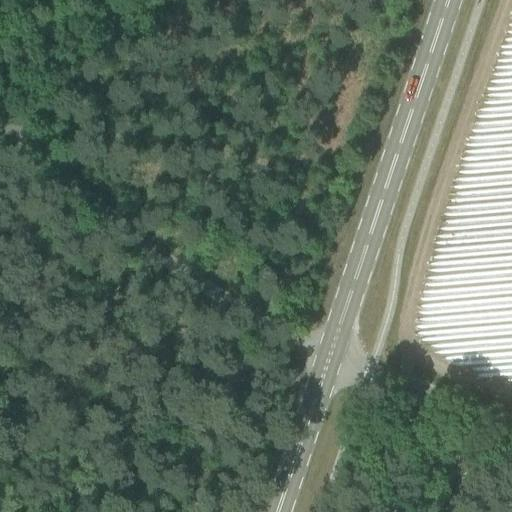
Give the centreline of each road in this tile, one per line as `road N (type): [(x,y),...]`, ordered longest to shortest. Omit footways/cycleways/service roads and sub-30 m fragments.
road 1 (unclassified): [(331,352),(113,215),(0,117)]
road 2 (primary): [(331,352),(447,0)]
road 3 (unclassified): [(511,424),(331,352)]
road 4 (primary): [(278,511),(331,352)]
